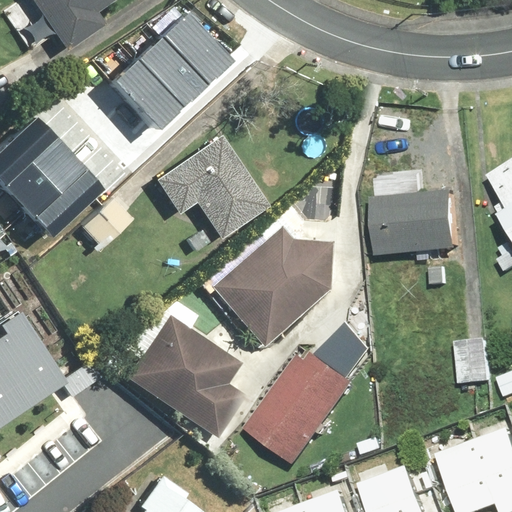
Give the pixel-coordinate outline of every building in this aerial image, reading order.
[(85,11),(101,0),(18,0),(54,54),(95,27),(85,11)] [(187,13),(118,82),(164,129),(234,60),(187,13)] [(40,117),(0,153),(0,176),(54,235),(105,188),(40,117)] [(166,216),(185,203),(201,226),(181,239),(189,251),(259,205),(214,137),(145,183),(166,216)] [(508,274),(511,271),(511,161),(491,175),(511,207),(500,216),(511,235),(511,241),(494,253),(508,274)] [(454,250),(452,195),(423,196),(422,172),(364,174),(367,253),(454,250)] [(281,226),(215,281),(263,337),(328,282),(331,240),(290,236),(281,226)] [(0,417),(60,377),(14,310),(0,319),(0,417)] [(168,311),(129,376),(218,429),(241,390),(225,380),(240,354),(168,311)] [(357,382),(305,345),(242,433),(294,470),(357,382)] [(511,372),(495,378),(503,401),(511,398),(511,372)] [(511,511),(511,451),(506,433),(433,457),(450,511),(463,511),(489,504),(492,511),(511,511)] [(0,511),(59,511),(89,496),(70,462),(46,475),(24,434),(0,446),(0,463),(13,488),(0,495),(0,511)] [(420,511),(403,467),(355,486),(365,511),(420,511)] [(181,494),(155,475),(132,507),(136,510),(134,511),(190,511),(175,501),(181,494)] [(349,511),(343,493),(284,511),(349,511)]
